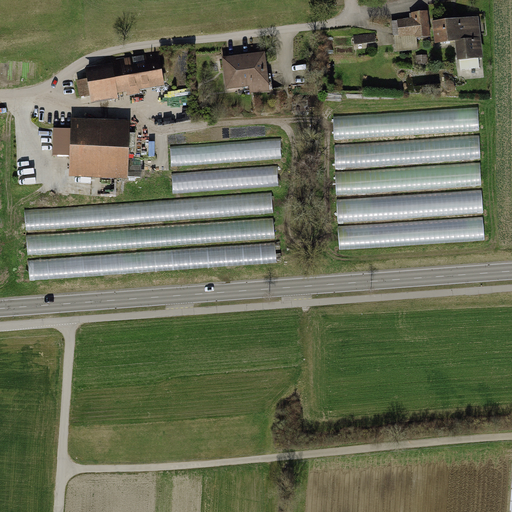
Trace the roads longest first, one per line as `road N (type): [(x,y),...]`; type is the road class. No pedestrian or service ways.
road 1 (secondary): [(511,272),(0,308)]
road 2 (track): [(60,469),(511,437)]
road 3 (unclassified): [(43,87),(91,111),(133,113),(158,130),(322,119),(328,211)]
road 4 (residential): [(43,87),(99,53),(285,28)]
road 5 (track): [(70,320),(60,469)]
